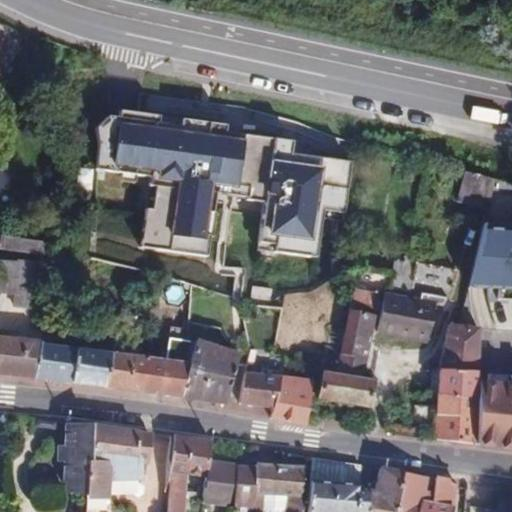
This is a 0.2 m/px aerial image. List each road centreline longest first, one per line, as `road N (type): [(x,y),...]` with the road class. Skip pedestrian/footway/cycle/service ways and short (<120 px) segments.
road 1 (unclassified): [(511,468),(0,397)]
road 2 (secondary): [(31,0),(88,24),(176,45),(511,113)]
